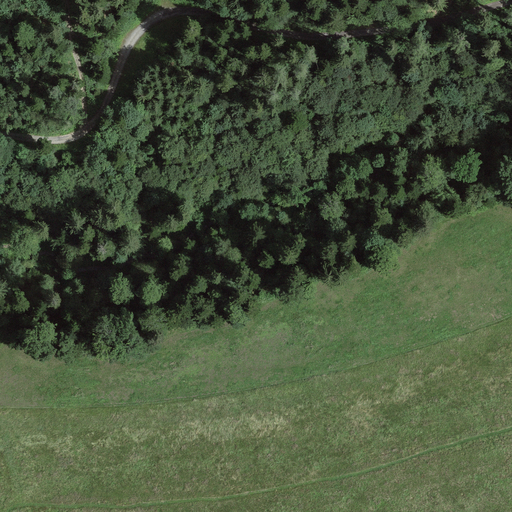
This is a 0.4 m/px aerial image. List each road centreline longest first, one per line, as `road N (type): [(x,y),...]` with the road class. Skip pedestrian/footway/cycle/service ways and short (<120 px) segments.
road 1 (track): [(0,134),(81,135),(105,107),(137,32),(162,11),(324,37),(511,0)]
road 2 (track): [(412,125),(327,174),(258,191),(165,236),(110,250),(88,251),(0,224)]
